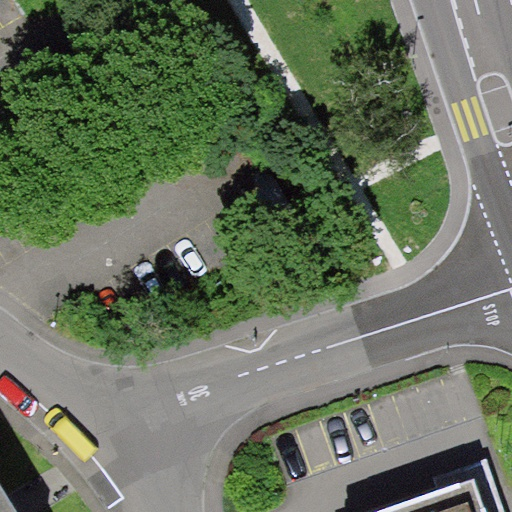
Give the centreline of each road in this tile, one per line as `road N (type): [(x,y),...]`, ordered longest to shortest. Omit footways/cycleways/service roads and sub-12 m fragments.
road 1 (residential): [(511,287),(118,423)]
road 2 (residential): [(0,339),(118,423)]
road 3 (primary): [(511,134),(471,0)]
